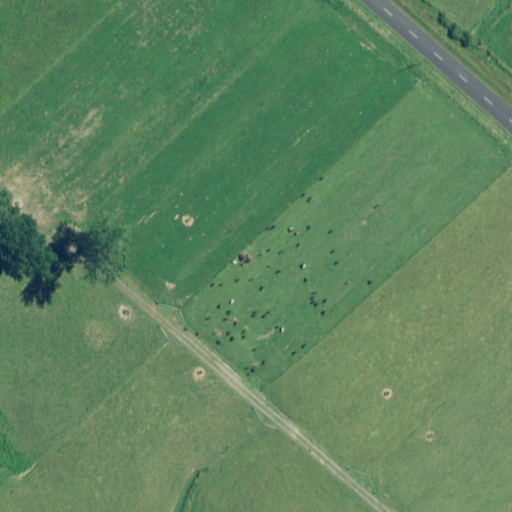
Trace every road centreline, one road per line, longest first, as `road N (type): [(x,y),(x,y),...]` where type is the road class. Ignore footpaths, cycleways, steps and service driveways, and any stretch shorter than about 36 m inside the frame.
road 1 (track): [(48,247),(365,511)]
road 2 (unclassified): [(374,0),(511,122)]
